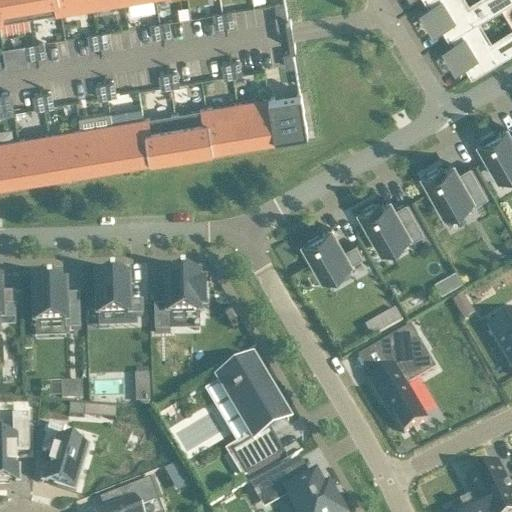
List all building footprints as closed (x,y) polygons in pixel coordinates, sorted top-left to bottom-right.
[(0,0),(0,21),(30,16),(27,0),(0,0)] [(61,10),(59,0),(27,0),(30,16),(61,10)] [(93,5),(91,0),(59,0),(61,10),(93,5)] [(477,21),(511,0),(477,0),(468,6),(464,0),(427,0),(426,1),(429,7),(422,11),(424,14),(422,16),(429,28),(431,26),(434,29),(440,25),(448,38),(477,21)] [(284,1),(276,3),(278,15),(286,14),(284,1)] [(231,10),(222,11),(224,24),(233,23),(231,11),(231,10)] [(222,11),(214,13),(214,14),(216,26),(224,24),(222,11)] [(168,21),(160,22),(162,35),(170,33),(168,21)] [(511,30),(491,43),(477,21),(448,38),(452,44),(445,48),(456,67),(463,63),(471,76),(511,51),(511,30)] [(160,22),(151,23),(151,24),(153,36),(162,35),(160,22)] [(106,31),(97,33),(99,45),(108,44),(106,32),(106,31)] [(97,33),(88,34),(90,47),(99,45),(97,33)] [(43,42),(34,43),(36,56),(45,55),(43,42)] [(34,43),(26,44),(26,45),(28,57),(36,56),(34,43)] [(293,52),(284,54),(286,65),(286,66),(295,65),(293,52)] [(239,61),(231,62),(233,75),(241,74),(241,73),(239,61)] [(231,62),(222,64),(224,76),(224,77),(233,75),(231,62)] [(177,71),(168,73),(170,86),(179,84),(179,83),(177,71)] [(168,73),(159,74),(161,86),(162,87),(170,86),(168,73)] [(114,82),(105,83),(107,96),(116,95),(116,94),(114,82)] [(105,83),(97,85),(99,96),(99,98),(107,96),(105,83)] [(51,92),(43,94),(45,107),(53,105),(53,104),(51,92)] [(299,92),(269,97),(276,136),(308,131),(301,92),(300,92),(299,92)] [(43,94),(34,95),(36,107),(36,108),(45,107),(43,94)] [(237,101),(244,140),(275,135),(269,95),(237,101)] [(206,106),(213,146),(244,140),(237,101),(206,106)] [(175,112),(181,151),(213,146),(206,106),(175,112)] [(181,151),(175,112),(143,117),(150,157),(181,151)] [(112,123),(119,162),(150,157),(143,117),(112,123)] [(81,128),(87,168),(119,162),(112,123),(81,128)] [(483,141),(479,143),(499,177),(511,169),(511,135),(511,136),(506,127),(494,134),(492,131),(481,137),(483,141)] [(87,168),(81,128),(49,134),(56,173),(87,168)] [(56,173),(49,134),(18,139),(25,179),(56,173)] [(0,142),(0,182),(25,179),(18,139),(0,142)] [(445,213),(471,199),(474,204),(487,197),(470,166),(458,173),(453,164),(443,170),(440,165),(423,175),(426,179),(445,213)] [(409,234),(412,240),(425,232),(407,201),(395,208),(390,199),(380,205),(378,201),(361,210),(363,215),(383,249),(409,234)] [(321,278),(347,263),(348,264),(361,257),(354,244),(342,251),(329,228),(302,244),(321,278)] [(168,307),(155,307),(155,333),(171,332),(170,314),(200,313),(200,307),(206,307),(204,281),(198,282),(198,275),(167,276),(168,307)] [(128,277),(97,278),(99,317),(128,316),(128,317),(144,317),(143,302),(129,303),(128,277)] [(455,278),(436,289),(442,300),(461,289),(455,278)] [(54,279),(34,280),(35,324),(65,323),(65,331),(81,331),(79,296),(65,296),(65,284),(54,284),(54,279)] [(1,281),(0,280),(0,320),(1,320),(1,322),(16,321),(16,306),(2,307),(1,281)] [(395,310),(380,318),(387,330),(402,322),(395,310)] [(511,316),(489,331),(511,369),(511,316)] [(388,369),(368,382),(380,403),(384,401),(394,417),(404,435),(427,421),(407,387),(436,370),(410,327),(375,348),(388,369)] [(219,383),(253,441),(233,453),(247,478),(285,455),(257,408),(274,398),(253,363),(219,383)] [(148,375),(136,376),(136,386),(149,386),(148,375)] [(79,383),(61,384),(61,397),(62,400),(80,399),(79,383)] [(70,405),(69,417),(84,418),(85,406),(70,405)] [(13,439),(0,438),(0,485),(6,485),(6,482),(10,482),(17,482),(17,475),(17,455),(30,454),(29,416),(13,416),(13,439)] [(50,424),(42,452),(54,456),(51,468),(49,475),(47,482),(53,484),(57,485),(57,488),(73,493),(86,448),(62,440),(65,429),(50,424)] [(184,475),(177,464),(164,472),(171,483),(184,475)] [(475,498),(452,509),(453,511),(511,511),(511,493),(498,464),(467,480),(475,498)] [(340,511),(333,498),(330,491),(329,492),(328,490),(323,493),(315,478),(297,488),(286,467),(263,479),(276,502),(289,495),(298,511),(340,511)] [(138,511),(137,508),(158,499),(151,480),(100,500),(104,511),(138,511)]
